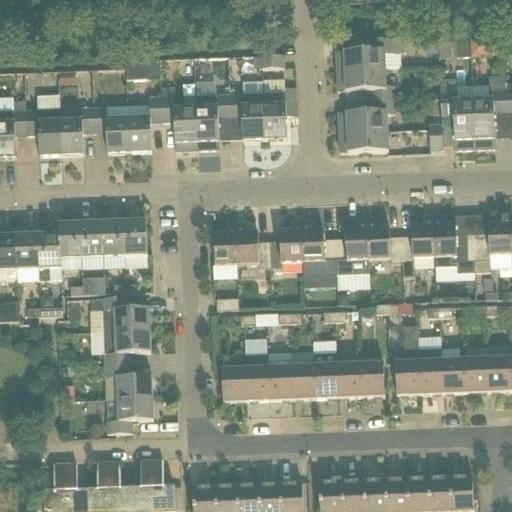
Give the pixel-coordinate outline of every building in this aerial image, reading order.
[(402,43),(392,43),(367,44),(368,55),(344,56),(335,56),(336,76),(385,74),(385,58),(401,58),(403,58),(402,43)] [(472,61),(472,45),(457,46),(457,61),(472,61)] [(285,72),(284,60),(259,61),(259,73),(285,72)] [(160,64),(126,66),(126,84),(161,83),(160,64)] [(369,95),(370,106),(395,105),(394,91),(386,91),(385,74),(336,76),(337,96),(369,95)] [(76,87),(75,75),(60,76),(60,88),(76,87)] [(476,154),(496,153),(494,120),(506,119),(505,94),(506,94),(505,79),(489,80),(490,89),(473,89),(476,154)] [(288,143),(287,121),(287,120),(298,120),(297,92),(286,93),(285,83),(264,84),(263,84),(265,144),(288,143)] [(457,83),(441,83),(442,129),(443,148),(455,148),(455,155),(476,154),(473,89),(457,90),(457,83)] [(217,98),(216,84),(196,85),(197,99),(217,98)] [(230,99),(231,124),(242,124),(243,145),(265,144),(263,84),(244,85),(244,99),(230,99)] [(175,127),(176,156),(198,155),(196,112),(186,113),(185,101),(176,101),(175,92),(162,92),(162,102),(163,127),(175,127)] [(39,140),(40,161),(62,160),(61,125),(60,97),(38,98),(39,115),(27,115),(28,140),(39,140)] [(230,99),(217,100),(196,101),(196,112),(198,155),(220,154),(219,125),(231,124),(230,99)] [(0,162),(17,162),(16,141),(28,140),(27,115),(26,104),(13,104),(13,101),(0,101),(0,162)] [(130,157),(152,157),(151,128),(163,127),(162,102),(149,102),(150,110),(128,111),(130,157)] [(370,116),(347,117),(339,118),(339,138),(387,136),(386,120),(395,119),(395,105),(370,106),(370,116)] [(107,137),(108,158),(130,157),(128,111),(94,112),(95,138),(107,137)] [(62,160),(84,159),(84,138),(95,138),(94,112),(82,113),(82,125),(61,125),(62,160)] [(431,154),(443,154),(443,148),(442,129),(430,129),(431,154)] [(340,158),(388,156),(387,136),(339,138),(340,158)] [(474,265),(474,277),(490,276),(490,274),(511,272),(510,226),(511,226),(511,217),(500,217),(500,227),(489,227),(489,238),(478,239),(479,265),(474,265)] [(435,261),(436,261),(436,271),(457,270),(458,277),(474,277),(474,265),(468,266),(468,239),(456,240),(456,229),(444,229),(444,219),(434,220),(435,261)] [(403,268),(404,282),(414,281),(413,262),(435,261),(434,220),(423,220),(424,230),(412,230),(413,241),(402,242),(403,268)] [(369,264),(368,222),(357,223),(358,232),(346,233),(347,244),(336,244),(337,280),(370,279),(369,264)] [(379,231),(378,222),(368,222),(369,264),(391,263),(391,268),(403,268),(402,242),(391,242),(390,231),(379,231)] [(126,260),(148,259),(146,225),(124,226),(126,260)] [(281,267),(303,266),(302,225),(291,226),(292,235),(280,235),(281,246),(269,247),(271,273),(282,273),(281,267)] [(312,225),(302,225),(303,266),(304,281),(337,280),(336,244),(325,245),(324,234),(313,234),(312,225)] [(103,227),(104,261),(126,260),(124,226),(103,227)] [(83,262),(81,227),(59,228),(59,238),(60,263),(61,263),(83,262)] [(83,262),(104,261),(103,227),(81,227),(83,262)] [(259,273),(271,273),(269,247),(259,247),(259,236),(247,237),(247,227),(236,228),(238,269),(259,268),(259,273)] [(215,238),(216,270),(238,269),(236,228),(226,228),(226,237),(215,238)] [(40,286),(62,286),(61,263),(60,263),(59,238),(38,239),(40,273),(39,273),(40,286)] [(0,240),(0,287),(19,287),(18,274),(16,239),(0,240)] [(18,274),(39,273),(40,273),(38,239),(16,239),(18,274)] [(479,265),(478,239),(468,239),(468,266),(474,265),(479,265)] [(139,288),(127,289),(127,298),(140,298),(139,288)] [(114,299),(127,298),(127,289),(114,289),(114,299)] [(96,290),(84,291),(84,299),(97,299),(96,290)] [(72,300),(84,299),(84,291),(72,291),(72,300)] [(486,305),(499,304),(499,295),(486,296),(486,305)] [(350,309),(349,298),(338,298),(338,310),(350,309)] [(128,302),(91,303),(92,315),(91,315),(91,337),(104,336),(151,335),(150,313),(129,314),(128,302)] [(217,304),(217,315),(239,314),(239,303),(217,304)] [(8,307),(0,307),(0,326),(8,327),(8,307)] [(400,308),(400,317),(417,317),(416,307),(400,308)] [(377,318),(390,318),(389,308),(377,309),(377,318)] [(400,308),(389,308),(390,318),(400,317),(400,308)] [(498,311),(487,312),(487,320),(498,319),(498,311)] [(41,313),(42,322),(63,321),(63,312),(41,313)] [(452,312),(441,313),(441,322),(452,321),(452,312)] [(476,320),(487,320),(487,312),(476,312),(476,320)] [(42,322),(41,313),(28,313),(28,322),(42,322)] [(430,322),(441,322),(441,313),(430,313),(430,322)] [(336,326),(336,317),(325,318),(325,326),(336,326)] [(336,317),(336,326),(347,326),(347,317),(336,317)] [(301,318),(290,319),(290,328),(302,328),(301,318)] [(279,329),(290,328),(290,319),(278,319),(279,329)] [(245,329),(245,321),(234,322),(234,330),(245,329)] [(245,321),(245,329),(256,329),(256,321),(245,321)] [(396,367),(397,400),(420,399),(419,366),(420,366),(419,354),(418,331),(403,332),(405,361),(409,361),(409,366),(396,367)] [(130,358),(151,357),(151,335),(104,336),(105,370),(130,370),(130,358)] [(339,403),(338,369),(337,369),(336,346),(314,346),(314,356),(314,358),(316,404),(339,403)] [(420,366),(419,366),(420,399),(443,399),(442,365),(442,353),(419,354),(420,366)] [(293,404),(316,404),(314,358),(314,356),(291,357),(293,404)] [(291,357),(268,358),(270,405),(293,404),(291,357)] [(246,373),(247,406),(270,405),(268,358),(246,359),(246,373)] [(511,395),(511,382),(511,362),(488,363),(489,397),(511,395)] [(489,397),(488,363),(465,364),(466,398),(489,397)] [(443,399),(466,398),(465,364),(442,365),(443,399)] [(362,402),(385,401),(384,367),(361,368),(362,402)] [(362,402),(361,368),(338,369),(339,403),(362,402)] [(153,403),(152,381),(131,382),(130,370),(105,370),(106,383),(107,404),(118,404),(153,403)] [(246,373),(223,374),(224,407),(247,406),(246,373)] [(108,426),(108,439),(133,438),(133,426),(154,425),(153,403),(118,404),(119,426),(108,426)] [(142,465),(141,465),(142,492),(131,493),(132,511),(153,511),(153,485),(152,466),(142,467),(142,465)] [(429,511),(451,511),(451,481),(429,482),(429,511)] [(451,511),(473,511),(473,481),(451,481),(451,511)] [(175,511),(175,491),(164,491),(164,482),(163,482),(163,484),(153,485),(153,511),(175,511)] [(408,511),(429,511),(429,482),(407,483),(408,511)] [(386,511),(408,511),(407,483),(385,484),(386,511)] [(120,484),(120,486),(110,487),(110,511),(132,511),(131,493),(121,493),(121,484),(120,484)] [(364,511),(386,511),(385,484),(363,485),(364,511)] [(77,485),(77,488),(66,488),(67,511),(89,511),(88,494),(78,495),(78,485),(77,485)] [(110,511),(110,487),(99,487),(99,485),(98,485),(99,494),(88,494),(89,511),(110,511)] [(342,511),(364,511),(363,485),(341,486),(342,511)] [(45,496),(45,504),(45,511),(67,511),(66,488),(56,489),(56,486),(55,486),(55,496),(45,496)] [(342,511),(341,486),(319,487),(320,511),(342,511)] [(303,511),(303,487),(281,488),(281,511),(303,511)] [(259,511),(281,511),(281,488),(259,489),(259,511)] [(237,511),(259,511),(259,489),(237,490),(237,511)] [(215,511),(237,511),(237,490),(215,491),(215,511)] [(215,511),(215,491),(193,491),(193,511),(215,511)]
